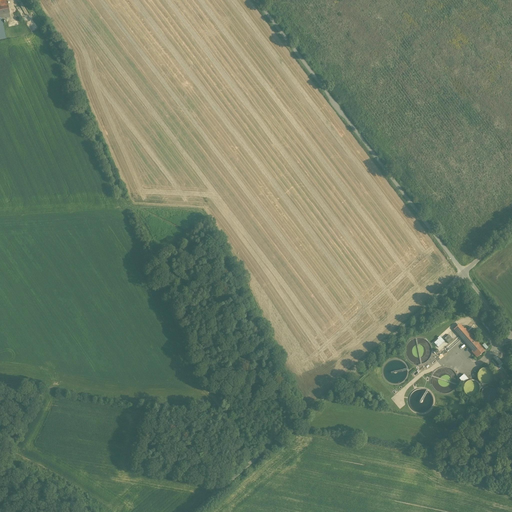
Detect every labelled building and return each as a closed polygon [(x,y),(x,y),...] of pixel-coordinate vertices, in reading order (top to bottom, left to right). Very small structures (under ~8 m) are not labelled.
[(6,0),(5,0),(0,1),(0,39),(6,39),(1,19),(10,17),(6,0)] [(453,330),(458,335),(464,329),(460,325),(453,330)] [(464,329),(458,335),(460,337),(461,338),(474,353),(473,354),(476,358),(484,351),(465,329),(464,329)] [(452,339),(448,335),(444,339),(448,343),(452,339)] [(461,338),(460,337),(458,339),(458,338),(445,349),(445,350),(439,355),(437,356),(436,357),(438,359),(439,358),(439,356),(446,351),(447,352),(460,340),(459,339),(461,338)] [(499,359),(495,355),(492,357),(499,365),(507,359),(503,355),(499,359)] [(419,369),(412,374),(414,377),(420,371),(424,367),(423,366),(419,370),(419,369)] [(483,381),(490,381),(490,377),(491,377),(491,369),(480,368),(480,376),(483,376),(483,381)] [(468,379),(464,374),(459,379),(463,384),(468,379)] [(464,386),(472,395),(480,387),(471,378),(464,386)] [(497,391),(485,385),(480,397),(491,402),(497,391)]
